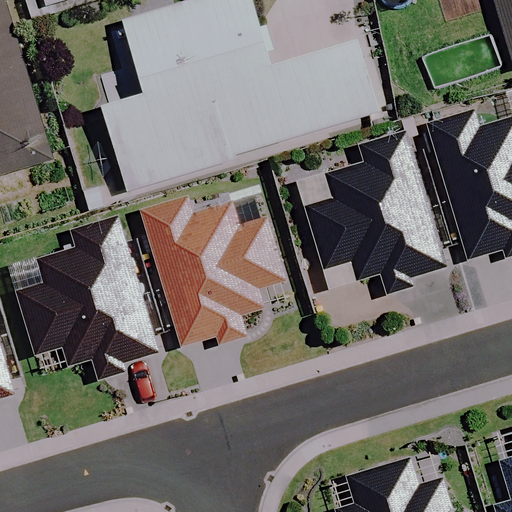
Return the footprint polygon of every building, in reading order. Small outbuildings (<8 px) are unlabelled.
[(37,0),(41,10),(75,0),(37,0)] [(268,67),(246,0),(192,0),(114,26),(138,98),(96,112),(123,196),(373,114),(349,41),(268,67)] [(511,0),(488,0),(509,69),(511,68),(511,0)] [(0,177),(45,164),(0,12),(0,177)] [(511,262),(511,122),(479,132),(473,115),(425,130),(466,267),(501,257),(504,265),(511,262)] [(354,288),(378,281),(384,301),(413,292),(411,284),(446,273),(404,136),(355,150),(360,168),(322,179),(329,204),(301,213),(321,277),(348,269),(354,288)] [(245,344),(239,324),(263,317),(257,297),(284,289),(265,225),(237,233),(229,208),(191,220),(186,202),(137,217),(179,355),(214,344),(216,353),(245,344)] [(65,374),(89,367),(95,387),(125,378),(122,370),(157,359),(115,222),(66,237),(72,254),(33,266),(41,291),(13,299),(32,363),(59,355),(65,374)] [(0,403),(15,399),(0,348),(0,403)] [(511,511),(511,426),(510,426),(511,431),(511,456),(494,462),(505,500),(487,505),(489,511),(511,511)] [(328,509),(329,511),(466,511),(467,511),(466,511),(447,511),(438,479),(413,486),(405,458),(340,477),(348,504),(328,509)]
